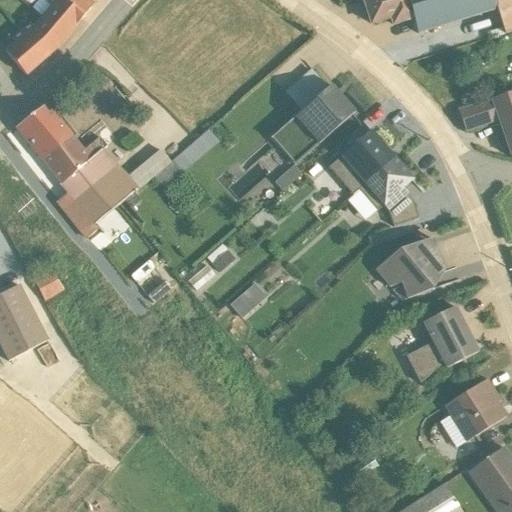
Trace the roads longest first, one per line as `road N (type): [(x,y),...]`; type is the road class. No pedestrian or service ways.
road 1 (residential): [(464,192),(440,141),(404,100),(280,0)]
road 2 (residential): [(0,114),(40,87),(123,0)]
road 3 (residential): [(511,325),(464,192)]
